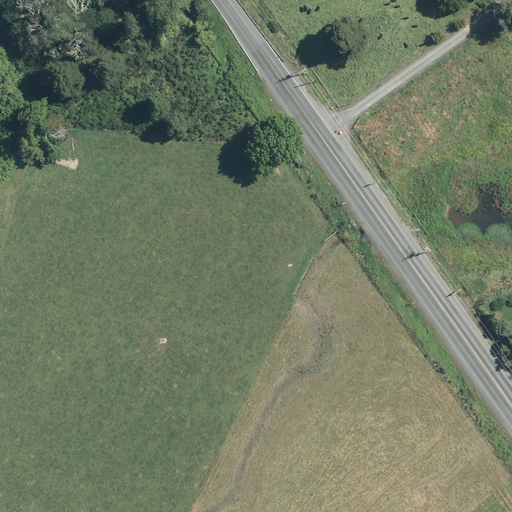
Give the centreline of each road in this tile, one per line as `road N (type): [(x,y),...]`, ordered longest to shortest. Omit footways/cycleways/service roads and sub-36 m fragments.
road 1 (secondary): [(511,413),(224,0)]
road 2 (unknown): [(323,141),(511,6)]
